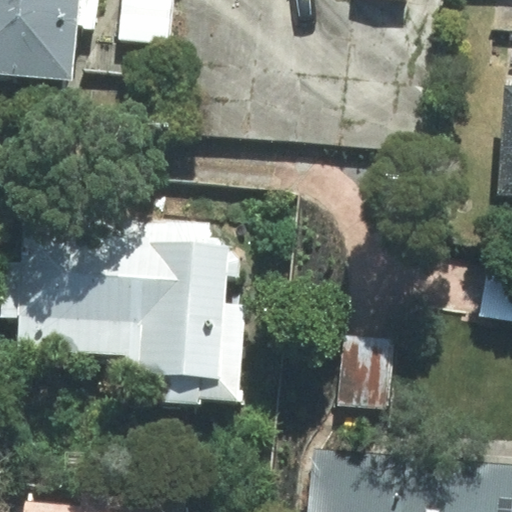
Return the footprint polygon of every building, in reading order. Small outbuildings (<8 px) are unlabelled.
[(0,0),(0,85),(81,93),(89,0),(0,0)] [(182,0),(126,0),(122,47),(178,52),(182,0)] [(32,269),(9,267),(4,322),(30,324),(27,356),(134,365),(133,379),(171,382),(169,412),(210,415),(212,393),(237,395),(248,256),(211,253),(213,230),(140,224),(137,261),(33,253),(32,269)] [(511,511),(511,470),(408,462),(403,511),(511,511)] [(199,511),(199,505),(35,498),(34,511),(199,511)]
